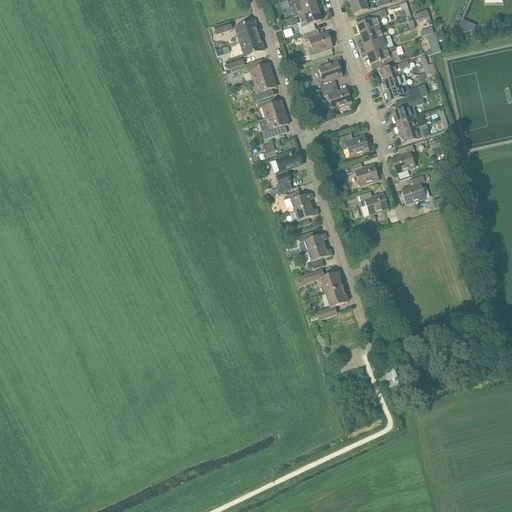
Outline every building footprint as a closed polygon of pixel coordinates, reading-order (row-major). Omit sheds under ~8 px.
[(297,11),(299,17),(318,10),(314,0),(311,0),(304,3),(303,0),(290,0),(289,0),(293,12),(297,11)] [(365,3),(351,8),(354,16),(368,11),(374,9),(373,6),(367,8),(365,3)] [(297,24),(301,36),(303,35),(314,31),(312,25),(322,22),(318,10),(299,17),(301,23),(297,24)] [(357,26),(360,36),(379,30),(377,24),(381,23),(379,19),(387,17),(385,10),(365,17),(367,22),(357,26)] [(414,16),(416,21),(429,17),(427,11),(414,16)] [(462,21),(457,32),(463,35),(466,30),(468,23),(462,21)] [(214,28),(217,36),(233,31),(230,22),(214,28)] [(235,29),(239,44),(259,37),(255,22),(235,29)] [(291,29),(283,31),(285,38),(293,35),(291,29)] [(360,36),(364,46),(388,38),(386,33),(381,35),(379,30),(360,36)] [(314,31),(303,35),(305,41),(309,40),(314,55),(333,49),(328,33),(316,37),(314,31)] [(432,51),(430,51),(426,52),(428,57),(431,55),(441,52),(435,35),(427,38),(432,51)] [(259,37),(239,44),(244,58),(264,52),(259,37)] [(364,46),(367,56),(386,50),(384,45),(390,43),(388,38),(364,46)] [(222,50),(215,52),(217,58),(224,56),(222,50)] [(386,50),(367,56),(371,66),(379,63),(381,63),(382,68),(395,64),(391,54),(387,55),(386,50)] [(226,63),(229,71),(244,66),(242,58),(226,63)] [(250,72),(253,83),(273,77),(269,65),(262,68),(260,61),(262,61),(262,60),(245,66),(247,73),(250,72)] [(319,85),(321,91),(333,87),(332,82),(343,78),(337,62),(318,69),(324,84),(319,85)] [(379,72),(382,83),(404,76),(402,70),(410,68),(408,63),(379,72)] [(424,69),(426,77),(427,79),(438,75),(434,64),(428,67),(428,68),(424,69)] [(382,83),(386,93),(407,86),(404,76),(382,83)] [(273,77),(253,83),(257,94),(255,95),(257,102),(274,96),(272,97),(270,91),(277,88),(273,77)] [(333,87),(321,91),(324,98),(328,96),(333,111),(352,105),(346,89),(335,93),(333,88),(336,87),(336,86),(333,87)] [(408,97),(410,102),(422,98),(419,88),(409,91),(407,86),(386,93),(389,104),(408,97)] [(393,114),(396,125),(417,118),(414,108),(424,104),(425,106),(428,105),(427,102),(424,103),(422,98),(410,102),(395,108),(397,113),(393,114)] [(262,109),(266,120),(285,114),(281,102),(274,105),(273,100),(275,99),(257,105),(259,110),(262,109)] [(285,114),(266,120),(259,123),(264,139),(286,132),(284,132),(282,127),(289,125),(285,114)] [(417,118),(396,125),(400,135),(420,128),(417,118)] [(420,128),(400,135),(403,145),(424,138),(422,131),(427,129),(426,126),(420,128)] [(339,139),(341,145),(345,144),(350,159),(369,153),(364,137),(353,141),(351,135),(339,139)] [(391,159),(396,175),(414,169),(409,154),(414,153),(411,146),(400,150),(402,156),(391,159)] [(279,189),(270,192),(272,197),(283,193),(292,190),(290,182),(287,171),(302,166),(298,154),(277,161),(281,172),(277,174),(281,185),(278,186),(279,189)] [(343,176),(351,174),(355,173),(360,188),(379,182),(374,166),(363,170),(361,164),(341,170),(343,176)] [(413,187),(402,190),(407,206),(426,200),(421,186),(422,185),(422,184),(424,183),(422,177),(411,181),(413,187)] [(292,207),(293,212),(311,206),(309,201),(313,199),(311,195),(301,198),(299,192),(284,197),(285,201),(285,202),(287,208),(288,208),(292,207)] [(359,197),(361,203),(362,208),(366,206),(370,217),(389,211),(383,195),(372,199),(370,193),(359,197)] [(311,206),(293,212),(297,222),(293,224),(295,230),(300,228),(298,223),(318,216),(317,211),(313,212),(311,206)] [(288,237),(290,245),(296,243),(294,235),(288,237)] [(304,242),(307,253),(324,247),(322,241),(326,240),(325,235),(305,242),(303,236),(298,238),(300,244),(304,242)] [(314,269),(314,270),(324,267),(322,260),(332,256),(330,252),(326,253),(324,247),(307,253),(311,263),(307,264),(309,270),(314,269)] [(314,273),(304,276),(307,284),(321,280),(326,294),(343,288),(338,274),(325,278),(322,270),(314,273)] [(317,316),(310,319),(311,323),(319,321),(319,322),(337,316),(335,308),(348,303),(343,288),(326,294),(330,309),(316,313),(317,316)] [(395,371),(385,375),(388,381),(397,377),(395,371)]
